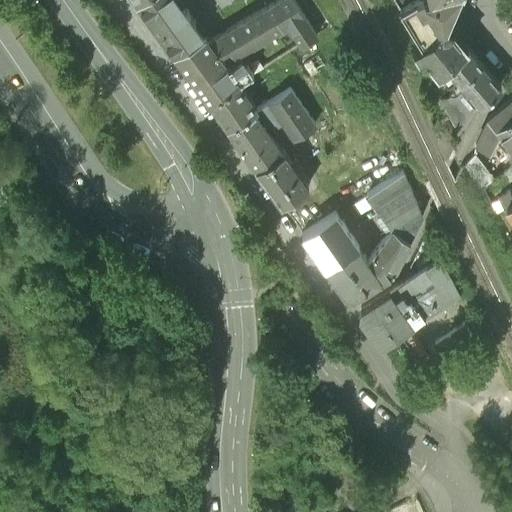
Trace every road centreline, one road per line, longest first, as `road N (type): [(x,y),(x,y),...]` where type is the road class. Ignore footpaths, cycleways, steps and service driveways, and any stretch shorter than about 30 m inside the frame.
road 1 (residential): [(336,320),(108,0)]
road 2 (secondary): [(0,56),(112,225),(153,239),(214,233)]
road 3 (residential): [(336,320),(397,274),(488,106),(511,86)]
road 4 (primary): [(58,0),(214,233)]
road 5 (primary): [(223,511),(229,319),(214,233)]
road 6 (residential): [(470,498),(373,422),(301,340)]
road 7 (residential): [(470,498),(435,428),(386,387),(336,320)]
